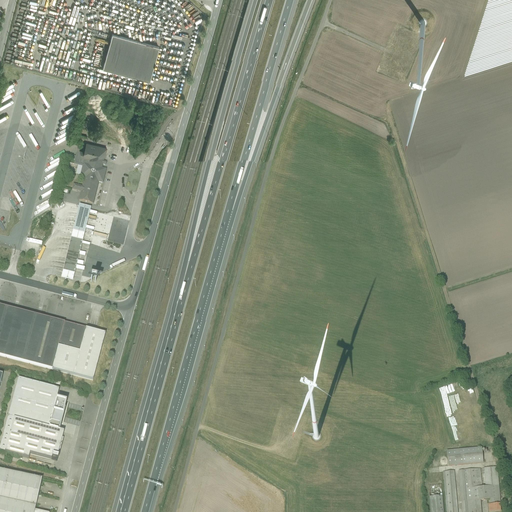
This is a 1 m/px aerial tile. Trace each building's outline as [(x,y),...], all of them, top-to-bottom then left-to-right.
[(103,68),(149,81),(159,46),(112,34),(103,68)] [(102,167),(107,146),(85,141),(83,149),(77,148),(74,161),(87,165),(82,186),(74,184),(72,190),(80,192),(78,200),(93,204),(98,182),(103,183),(106,168),(102,167)] [(90,209),(78,206),(69,245),(64,263),(60,279),(72,282),(76,266),(80,248),(90,209)] [(0,306),(0,356),(93,382),(106,334),(0,306)] [(61,389),(20,378),(9,416),(51,427),(53,417),(65,420),(70,404),(58,400),(61,389)] [(51,427),(9,416),(0,451),(51,465),(53,455),(60,457),(67,432),(51,427)] [(482,448),(447,451),(448,466),(483,463),(482,448)] [(482,486),(481,469),(459,471),(461,511),(480,511),(480,500),(488,499),(489,505),(500,504),(498,467),(484,468),(485,486),(482,486)] [(0,470),(0,498),(37,507),(43,479),(0,470)] [(446,511),(457,511),(454,471),(443,472),(446,511)] [(443,511),(442,496),(429,496),(430,511),(443,511)] [(0,498),(0,511),(35,511),(37,507),(0,498)]
